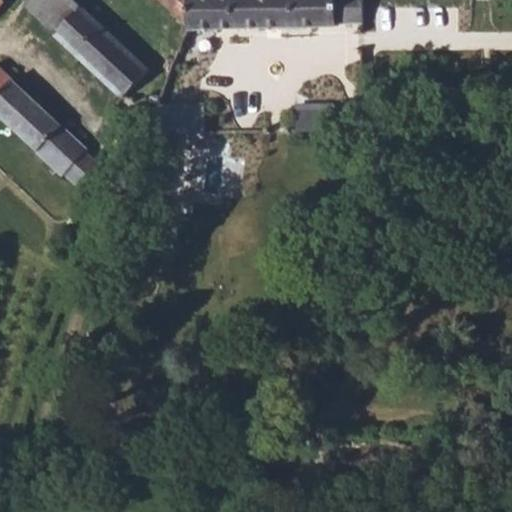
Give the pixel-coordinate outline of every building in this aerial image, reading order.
[(0,0),(0,19),(9,10),(0,0)] [(46,0),(32,15),(54,35),(62,43),(81,18),(62,0),(46,0)] [(125,0),(185,35),(188,0),(125,0)] [(184,37),(339,32),(342,27),(372,27),(372,6),(342,4),(342,0),(188,0),(185,35),(184,37)] [(62,43),(123,104),(136,100),(148,81),(81,18),(62,43)] [(0,124),(86,203),(107,179),(92,161),(4,78),(0,81),(0,124)] [(153,139),(158,139),(179,141),(208,141),(207,108),(163,108),(153,139)] [(303,110),(304,142),(342,141),(343,120),(371,119),(371,108),(303,110)] [(158,139),(157,199),(178,199),(179,141),(158,139)] [(111,475),(111,461),(73,460),(73,474),(73,486),(110,487),(111,475)]
